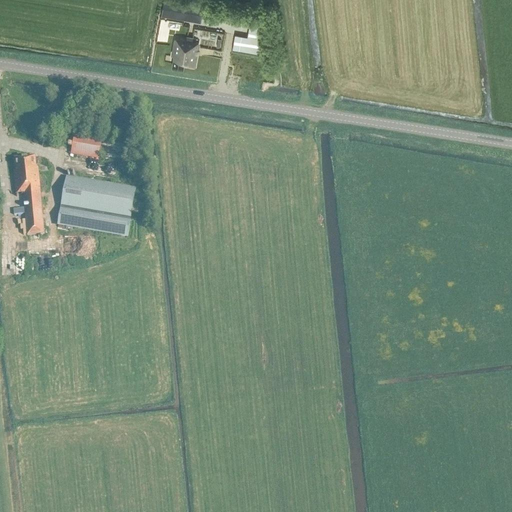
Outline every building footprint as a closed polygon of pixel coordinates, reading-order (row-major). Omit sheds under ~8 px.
[(206,3),(185,0),(165,0),(163,17),(202,23),(206,3)] [(270,28),(249,25),(248,37),(235,35),(233,49),(266,54),(270,28)] [(189,50),(186,49),(187,41),(178,40),(176,48),(175,47),(173,54),(176,54),(173,69),(183,70),(184,66),(186,66),(189,50)] [(113,131),(114,119),(103,118),(102,130),(113,131)] [(73,141),(71,155),(92,159),(94,144),(73,141)] [(43,236),(37,169),(36,169),(35,158),(14,160),(15,173),(13,173),(15,196),(23,195),(26,237),(43,236)] [(131,222),(136,191),(68,178),(62,210),(131,222)]
